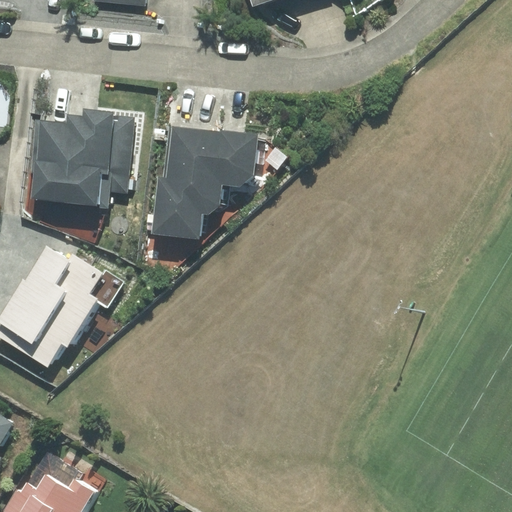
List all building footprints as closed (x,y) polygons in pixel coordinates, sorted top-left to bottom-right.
[(94,0),(94,5),(147,10),(147,0),(94,0)] [(248,0),(253,15),(305,0),(342,0),(345,3),(352,0),(248,0)] [(115,123),(86,120),(85,126),(70,124),(70,127),(36,124),(32,176),(37,177),(33,210),(100,218),(104,183),(110,184),(115,123)] [(183,132),(170,131),(164,187),(160,186),(153,243),(200,251),(204,226),(210,227),(221,219),(224,197),(242,199),(256,190),(260,146),(182,137),(183,132)] [(0,331),(1,332),(0,334),(0,344),(50,377),(64,353),(69,357),(100,307),(92,302),(104,281),(74,260),(68,268),(48,255),(27,290),(24,288),(0,326),(0,331)] [(0,461),(22,427),(0,413),(0,461)] [(87,511),(101,493),(81,482),(73,492),(49,477),(38,493),(28,486),(10,511),(87,511)]
